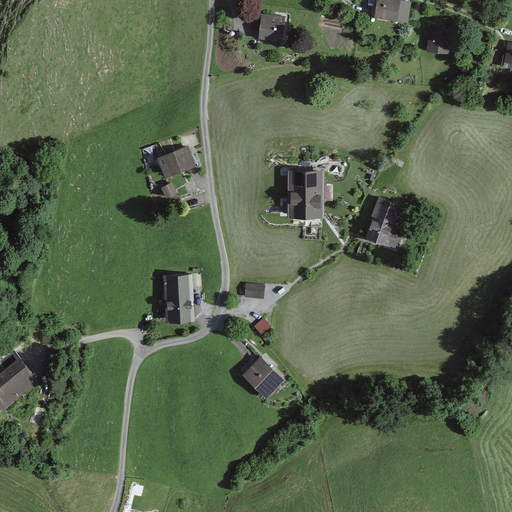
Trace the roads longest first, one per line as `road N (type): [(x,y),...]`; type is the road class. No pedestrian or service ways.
road 1 (unclassified): [(136,358),(204,332),(224,290),(203,126),(211,0)]
road 2 (unclassified): [(113,511),(136,358)]
road 3 (unclassified): [(136,358),(137,342),(124,333),(41,361)]
